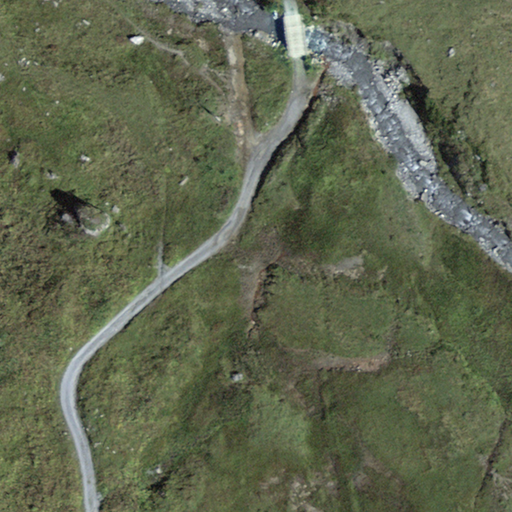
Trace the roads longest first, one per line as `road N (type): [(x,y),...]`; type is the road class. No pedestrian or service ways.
road 1 (track): [(290,122),(263,148),(226,230),(132,308),(73,371),(74,420),(95,511)]
road 2 (track): [(292,0),(304,66),(290,122)]
